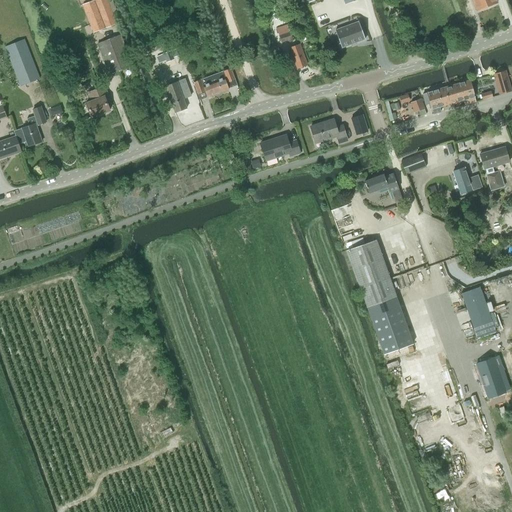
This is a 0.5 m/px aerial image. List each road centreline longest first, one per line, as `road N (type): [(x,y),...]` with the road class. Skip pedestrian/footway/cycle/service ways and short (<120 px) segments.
road 1 (residential): [(0,200),(255,108),(365,79)]
road 2 (residential): [(365,79),(511,34)]
road 3 (unclassified): [(383,137),(511,95)]
road 4 (unknown): [(415,234),(460,358)]
